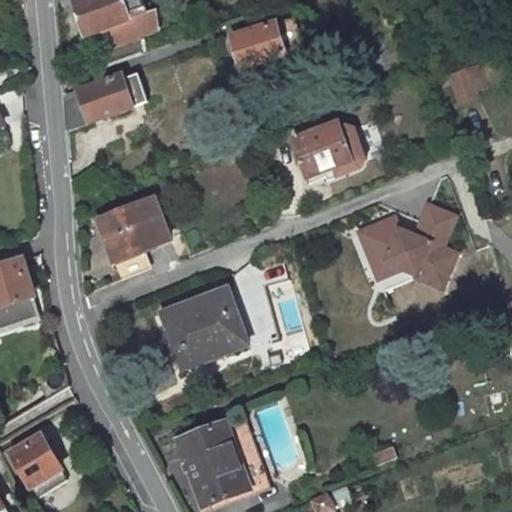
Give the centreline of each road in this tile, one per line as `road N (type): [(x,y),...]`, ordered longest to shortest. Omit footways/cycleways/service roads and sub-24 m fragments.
road 1 (residential): [(63,319),(428,172)]
road 2 (residential): [(35,0),(63,319)]
road 3 (residential): [(63,319),(84,383),(156,511)]
